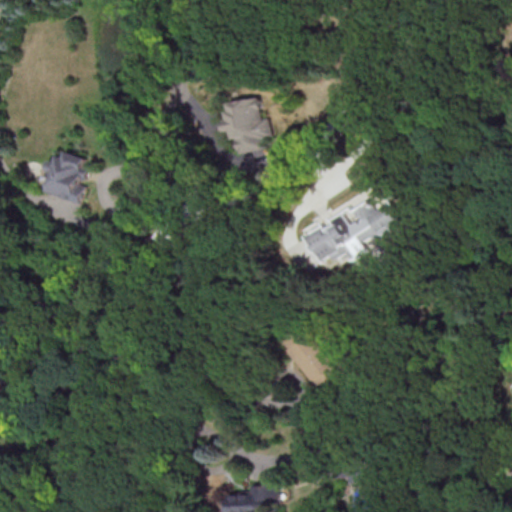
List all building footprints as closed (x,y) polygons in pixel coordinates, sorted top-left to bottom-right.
[(227,102),(230,118),(225,119),(227,131),(233,130),(237,153),(265,148),(263,137),(272,136),(269,116),(262,118),(259,96),(227,102)] [(84,202),(89,185),(86,184),(92,167),(88,166),(91,157),(70,151),(69,156),(59,154),(51,181),(46,179),(45,182),(51,183),(49,192),(84,202)] [(407,224),(394,200),(378,209),(373,200),(355,210),(358,216),(351,220),(346,211),(332,219),(334,222),(310,235),(324,261),(334,255),(336,259),(349,252),(351,256),(407,224)] [(291,349),(319,387),(342,370),(314,332),(291,349)] [(340,467),(341,477),(349,477),(349,482),(363,482),(362,466),(340,467)] [(280,479),(253,483),(254,491),(228,494),(230,511),(266,511),(265,503),(283,501),(280,479)]
